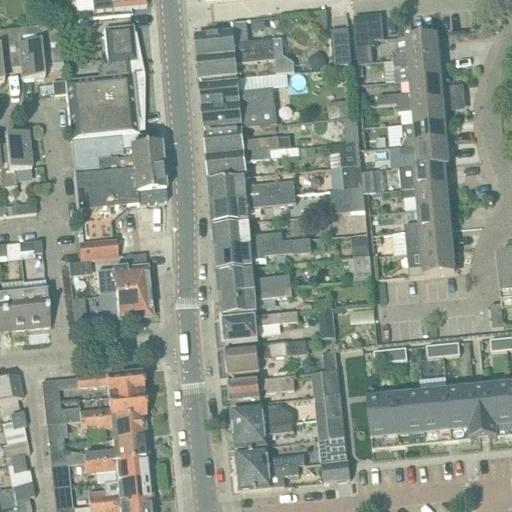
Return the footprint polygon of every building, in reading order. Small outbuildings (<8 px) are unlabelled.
[(100,0),(102,14),(131,10),(146,8),(145,0),(100,0)] [(382,17),(368,18),(370,43),(384,42),(382,17)] [(370,43),(368,18),(353,19),(355,45),(370,43)] [(65,37),(87,35),(86,22),(64,24),(65,37)] [(196,38),(198,61),(274,53),(275,63),(277,77),(295,75),(294,65),(283,59),(282,42),(273,42),(249,45),(246,24),(231,25),(232,34),(212,36),(212,33),(199,35),(200,38),(196,38)] [(39,45),(19,47),(21,69),(20,70),(22,83),(44,80),(43,67),(63,65),(58,26),(37,29),(39,45)] [(96,140),(119,138),(138,136),(132,76),(128,77),(126,65),(137,64),(133,28),(103,31),(108,80),(84,81),(65,84),(66,97),(71,143),(96,140)] [(0,85),(4,85),(2,72),(20,70),(21,69),(19,47),(18,31),(0,32),(0,85)] [(330,32),(332,52),(334,68),(352,67),(348,31),(330,32)] [(393,64),(439,59),(437,37),(406,40),(407,50),(392,52),(393,64)] [(274,53),(198,61),(200,83),(238,79),(236,67),(275,63),(274,53)] [(310,59),(308,64),(312,70),(317,71),(323,68),(324,62),(321,56),(315,55),(310,59)] [(439,59),(393,64),(394,69),(394,72),(410,70),(411,83),(441,81),(439,59)] [(443,103),(441,81),(411,83),(412,96),(378,99),(379,109),(398,107),(443,103)] [(205,131),(224,130),(242,128),(241,125),(244,125),(245,131),(277,128),(274,94),(239,97),(238,83),(200,86),(205,131)] [(65,84),(53,85),(54,98),(58,98),(66,97),(65,84)] [(443,103),(398,107),(399,115),(413,114),(414,126),(445,124),(443,103)] [(348,106),(328,108),(329,122),(349,120),(348,106)] [(346,145),(359,144),(356,120),(344,121),(346,145)] [(445,124),(414,126),(416,139),(401,140),(402,149),(447,145),(445,124)] [(290,141),(278,142),(244,145),(242,132),(205,135),(207,159),(265,154),(264,152),(268,151),(268,154),(291,152),(290,141)] [(6,151),(0,151),(0,188),(0,191),(16,189),(15,173),(31,171),(29,155),(34,155),(32,142),(28,143),(27,136),(5,138),(6,151)] [(99,164),(99,168),(109,168),(108,161),(117,160),(117,156),(121,156),(119,138),(96,140),(97,152),(99,164)] [(97,152),(96,140),(71,143),(72,155),(97,152)] [(359,144),(346,145),(340,146),(342,171),(361,169),(359,144)] [(449,167),(447,145),(402,149),(403,158),(418,157),(419,169),(415,169),(415,171),(445,168),(449,167)] [(100,176),(75,178),(74,178),(78,214),(138,208),(138,207),(166,204),(164,192),(165,192),(160,147),(130,150),(131,162),(117,163),(117,160),(108,161),(109,168),(99,168),(100,176)] [(265,154),(207,159),(209,180),(246,177),(245,161),(248,160),(249,165),(269,163),(268,154),(268,151),(264,152),(265,154)] [(99,164),(97,152),(72,155),(74,167),(99,164)] [(99,168),(99,164),(74,167),(75,178),(100,176),(99,168)] [(445,168),(415,171),(400,172),(402,193),(447,188),(445,168)] [(361,176),(361,169),(342,171),(344,195),(348,194),(363,193),(361,176)] [(374,175),(361,176),(363,193),(363,197),(376,196),(374,175)] [(291,199),(289,181),(245,185),(245,181),(209,184),(211,207),(291,199)] [(449,210),(447,188),(402,193),(403,202),(418,200),(419,213),(449,210)] [(363,193),(348,194),(350,215),(365,213),(363,197),(363,193)] [(291,199),(211,207),(213,226),(249,223),(247,207),(251,207),(252,211),(292,207),(291,199)] [(15,209),(2,211),(3,219),(16,218),(15,209)] [(449,210),(419,213),(420,226),(405,227),(406,236),(451,231),(449,210)] [(365,213),(350,215),(343,215),(345,240),(367,238),(365,213)] [(282,237),(271,238),(254,239),(255,245),(250,245),(249,227),(214,230),(216,252),(282,246),(282,237)] [(453,253),(451,231),(406,236),(407,244),(422,243),(423,256),(453,253)] [(367,238),(350,240),(352,257),(369,255),(367,238)] [(116,242),(79,246),(80,264),(88,263),(118,260),(118,259),(117,259),(116,242)] [(42,255),(41,244),(33,244),(19,246),(20,262),(34,260),(34,256),(42,255)] [(291,246),(282,246),(216,252),(217,273),(253,269),(251,253),(255,252),(255,257),(272,256),(272,255),(292,253),(291,246)] [(496,260),(501,305),(511,304),(511,246),(509,247),(510,258),(496,260)] [(453,253),(423,256),(424,269),(408,270),(409,279),(455,275),(453,253)] [(352,257),(354,281),(371,280),(369,255),(352,257)] [(123,271),(97,273),(99,300),(104,299),(149,295),(148,276),(147,269),(146,258),(146,256),(145,256),(122,258),(123,271)] [(80,264),(68,265),(69,279),(89,277),(88,263),(80,264)] [(220,299),(291,292),(290,280),(255,283),(254,273),(218,276),(220,299)] [(291,301),(291,292),(220,299),(222,319),(258,315),(257,299),(261,299),(261,304),(291,301)] [(24,295),(27,332),(50,329),(46,293),(24,295)] [(27,332),(24,295),(2,297),(6,334),(27,332)] [(149,295),(104,299),(105,309),(101,310),(102,324),(152,319),(149,295)] [(84,301),(72,302),(75,332),(87,330),(84,301)] [(503,330),(501,306),(490,307),(490,308),(492,331),(503,330)] [(330,312),(318,313),(319,319),(326,324),(333,324),(332,312),(330,312)] [(284,316),(242,320),(222,323),(225,347),(245,345),(259,343),(258,328),(299,324),(298,315),(284,316)] [(506,341),(498,342),(499,354),(507,353),(506,341)] [(498,342),(490,342),(491,354),(499,354),(498,342)] [(308,357),(306,343),(225,352),(228,378),(260,374),(259,362),(308,357)] [(444,359),(452,358),(451,346),(443,347),(444,359)] [(459,346),(451,346),(452,358),(460,358),(459,346)] [(443,347),(434,348),(436,360),(444,359),(443,347)] [(427,349),(428,361),(436,360),(434,348),(427,349)] [(406,351),(398,352),(399,364),(407,363),(406,351)] [(390,352),(382,353),(383,365),(391,365),(390,352)] [(391,365),(399,364),(398,352),(390,352),(391,365)] [(382,353),(374,354),(375,366),(383,365),(382,353)] [(328,373),(339,372),(337,356),(326,357),(328,373)] [(339,372),(328,373),(325,374),(327,399),(341,397),(339,372)] [(107,400),(143,396),(141,374),(75,381),(76,392),(106,389),(107,400)] [(0,405),(22,401),(17,378),(0,381),(0,405)] [(231,405),(250,403),(262,402),(262,401),(280,399),(280,396),(284,391),(286,393),(291,388),(290,379),(228,385),(231,405)] [(44,407),(59,405),(57,383),(41,385),(44,407)] [(490,442),(498,441),(497,440),(511,438),(511,398),(511,387),(484,390),(490,442)] [(452,445),(471,443),(471,444),(479,443),(473,391),(447,394),(452,445)] [(426,447),(452,445),(447,394),(421,396),(426,447)] [(59,405),(44,407),(46,429),(65,426),(80,425),(144,418),(146,418),(143,396),(107,400),(109,413),(80,416),(79,411),(60,413),(59,405)] [(400,450),(426,447),(421,396),(395,399),(400,450)] [(341,397),(327,399),(330,421),(344,420),(341,397)] [(372,453),(400,450),(395,399),(367,402),(372,453)] [(233,433),(291,427),(290,418),(266,421),(265,409),(231,412),(233,433)] [(10,424),(24,422),(23,414),(9,417),(10,424)] [(146,439),(144,418),(80,425),(81,434),(110,431),(111,443),(146,439)] [(344,420),(330,421),(321,423),(323,435),(331,434),(332,442),(346,440),(344,420)] [(24,422),(10,424),(12,432),(13,432),(24,430),(26,429),(24,422)] [(13,432),(12,432),(10,424),(5,425),(9,447),(26,444),(24,430),(13,432)] [(67,440),(65,426),(46,429),(48,449),(64,448),(63,440),(67,440)] [(292,435),(291,427),(233,433),(235,451),(269,448),(268,438),(292,435)] [(64,456),(64,448),(48,449),(50,470),(84,467),(148,461),(146,439),(111,443),(113,455),(84,458),(64,456)] [(12,468),(11,460),(23,458),(29,457),(26,444),(9,447),(5,448),(9,468),(12,468)] [(238,476),(298,470),(297,460),(270,463),(269,452),(236,455),(238,476)] [(12,468),(25,465),(23,458),(11,460),(12,468)] [(148,461),(84,467),(85,476),(115,473),(116,486),(150,482),(148,461)] [(332,465),(334,484),(350,482),(348,463),(332,465)] [(25,465),(12,468),(14,476),(26,473),(25,465)] [(12,468),(9,468),(12,489),(31,486),(29,473),(26,473),(14,476),(12,468)] [(68,469),(51,471),(53,492),(70,490),(68,469)] [(298,470),(238,476),(240,494),(272,491),(271,480),(298,477),(298,470)] [(150,482),(116,486),(117,498),(106,499),(105,494),(88,496),(89,510),(152,504),(150,482)] [(31,486),(12,489),(15,503),(28,501),(34,500),(31,486)] [(16,511),(30,509),(28,501),(15,503),(16,511)] [(71,501),(54,503),(54,511),(67,511),(72,511),(71,501)]
